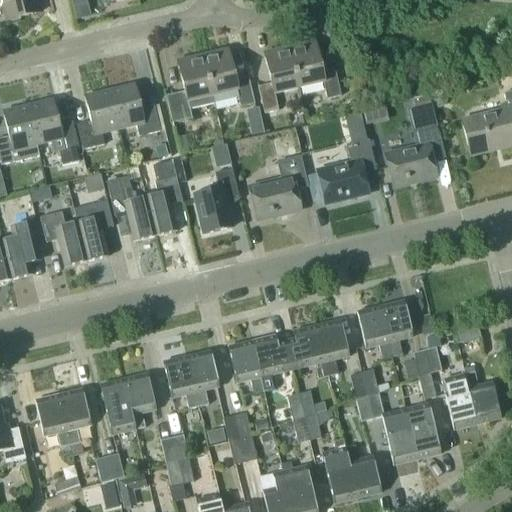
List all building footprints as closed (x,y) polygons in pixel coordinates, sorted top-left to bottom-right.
[(0,0),(0,5),(2,5),(6,21),(39,13),(36,0),(0,0)] [(86,7),(74,9),(76,18),(88,15),(86,7)] [(289,49),(298,90),(322,84),(326,101),(340,97),(334,71),(321,74),(314,43),(289,49)] [(273,95),(298,90),(289,49),(264,55),(270,86),(257,89),(263,115),(277,112),(273,95)] [(227,51),(201,57),(211,98),(213,105),(237,99),(239,108),(253,105),(247,79),(234,82),(227,51)] [(211,98),(201,57),(176,63),(183,94),(165,98),(171,124),(191,120),(188,111),(213,105),(211,98)] [(108,91),(118,131),(135,127),(137,138),(159,132),(153,107),(139,110),(133,85),(108,91)] [(100,135),(118,131),(108,91),(83,97),(89,122),(76,125),(81,151),(103,146),(100,135)] [(511,92),(503,94),(507,110),(464,121),(473,157),(511,147),(511,92)] [(446,93),(433,96),(435,108),(442,107),(447,100),(446,93)] [(55,153),(57,152),(61,166),(78,162),(75,148),(77,148),(71,123),(57,126),(51,101),(27,107),(36,146),(53,142),(55,153)] [(18,150),(36,146),(27,107),(2,113),(7,138),(0,139),(0,165),(21,161),(18,150)] [(432,109),(409,114),(417,148),(384,156),(392,190),(435,179),(430,158),(443,155),(432,109)] [(359,114),(343,118),(350,145),(366,141),(359,114)] [(260,124),(249,126),(251,137),(262,135),(260,124)] [(362,175),(375,172),(367,141),(366,141),(350,145),(345,146),(350,164),(316,173),(324,206),(367,195),(362,175)] [(214,149),(213,149),(215,157),(227,154),(225,146),(223,147),(214,149)] [(159,149),(156,153),(158,160),(167,158),(164,147),(159,149)] [(294,192),(307,188),(299,157),(277,163),(281,181),(248,189),(256,223),(299,212),(294,192)] [(181,203),(175,177),(170,158),(160,161),(165,180),(153,183),(156,196),(145,199),(154,238),(176,232),(170,206),(181,203)] [(195,199),(204,238),(231,232),(225,204),(238,200),(232,173),(214,177),(218,193),(195,199)] [(133,243),(154,238),(145,199),(133,202),(130,188),(120,191),(117,180),(106,183),(114,219),(126,216),(133,243)] [(76,224),(85,263),(107,258),(101,231),(112,228),(106,202),(84,208),(88,222),(76,224)] [(64,269),(85,263),(76,224),(64,227),(61,213),(39,219),(45,244),(57,242),(64,269)] [(31,276),(30,273),(29,266),(40,263),(31,223),(9,229),(12,240),(0,242),(9,282),(31,276)] [(0,242),(0,283),(9,282),(0,242)] [(379,308),(391,359),(401,356),(398,342),(411,339),(402,303),(379,308)] [(381,361),(391,359),(379,308),(356,314),(364,350),(378,347),(381,361)] [(418,318),(423,338),(432,336),(433,335),(432,328),(429,316),(428,316),(427,316),(418,318)] [(315,328),(327,378),(337,376),(334,362),(347,359),(339,322),(315,328)] [(292,333),(294,340),(284,342),(291,372),(301,370),(314,366),(317,380),(327,378),(315,328),(292,333)] [(456,345),(480,340),(477,328),(454,333),(456,345)] [(269,377),(282,374),(291,372),(284,342),(275,344),(274,338),(251,343),(262,393),(273,391),(269,377)] [(252,396),(262,393),(251,343),(227,349),(236,385),(249,382),(252,396)] [(423,352),(429,375),(441,373),(435,349),(423,352)] [(417,378),(429,375),(423,352),(412,355),(417,378)] [(185,358),(198,409),(208,406),(204,392),(217,389),(209,353),(185,358)] [(187,411),(198,409),(185,358),(162,364),(171,400),(184,397),(187,411)] [(360,374),(366,398),(377,395),(372,371),(360,374)] [(354,401),(366,398),(360,374),(349,377),(354,401)] [(464,376),(476,426),(499,421),(490,384),(477,388),(474,374),(464,376)] [(435,399),(429,375),(417,378),(423,402),(435,399)] [(122,381),(134,432),(144,429),(141,415),(154,412),(146,376),(122,381)] [(464,376),(454,379),(440,382),(444,396),(452,432),(476,426),(464,376)] [(107,423),(108,423),(111,437),(134,432),(122,381),(99,387),(107,423)] [(57,397),(69,447),(79,445),(76,431),(89,428),(81,391),(57,397)] [(297,396),(303,419),(314,416),(309,393),(297,396)] [(366,398),(371,421),(383,418),(377,395),(366,398)] [(291,422),(303,419),(297,396),(286,399),(291,422)] [(59,450),(69,447),(57,397),(34,402),(43,439),(56,436),(59,450)] [(371,421),(366,398),(354,401),(360,424),(371,421)] [(415,462),(439,456),(430,420),(428,420),(424,407),(404,412),(415,462)] [(4,465),(24,460),(17,430),(5,433),(0,412),(0,452),(1,452),(4,465)] [(392,467),(415,462),(404,412),(393,414),(397,428),(383,431),(392,467)] [(234,418),(239,441),(251,438),(245,415),(234,418)] [(303,419),(308,443),(320,440),(314,416),(303,419)] [(227,444),(239,441),(234,418),(222,421),(227,444)] [(308,443),(303,419),(291,422),(297,446),(308,443)] [(253,423),(256,433),(268,430),(266,420),(253,423)] [(270,433),(258,436),(260,446),(273,443),(270,433)] [(171,440),(176,463),(188,460),(182,437),(171,440)] [(239,441),(245,464),(256,462),(251,438),(239,441)] [(165,466),(176,463),(171,440),(159,442),(165,466)] [(344,450),(344,451),(341,440),(332,442),(334,451),(320,454),(333,506),(356,500),(344,450)] [(233,467),(245,464),(239,441),(227,444),(233,467)] [(344,450),(356,500),(379,495),(371,458),(358,462),(354,448),(344,450)] [(111,482),(114,482),(123,479),(117,456),(106,459),(111,482)] [(100,485),(111,482),(106,459),(94,461),(100,485)] [(176,463),(181,486),(193,484),(188,460),(176,463)] [(181,486),(176,463),(165,466),(169,487),(167,488),(171,505),(185,502),(181,486)] [(281,474),(290,511),(314,511),(308,482),(295,485),(291,471),(281,474)] [(265,511),(290,511),(281,474),(271,476),(274,490),(261,493),(265,511)] [(146,490),(142,476),(117,482),(123,510),(136,508),(133,492),(146,490)] [(57,498),(80,490),(76,479),(53,486),(57,498)] [(87,491),(90,504),(103,501),(99,488),(87,491)] [(218,497),(221,511),(246,511),(245,506),(232,509),(228,495),(218,497)] [(221,511),(218,497),(208,500),(195,503),(196,511),(221,511)]
